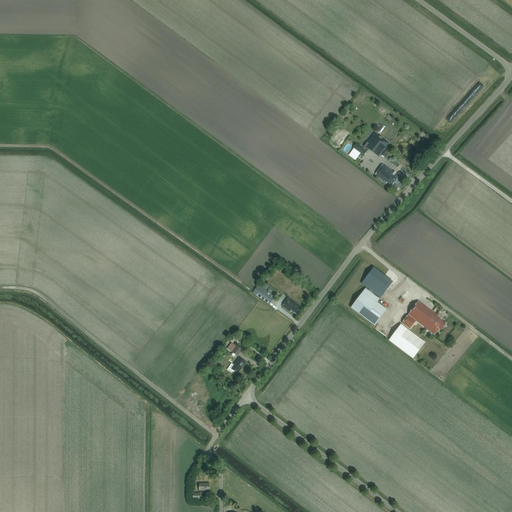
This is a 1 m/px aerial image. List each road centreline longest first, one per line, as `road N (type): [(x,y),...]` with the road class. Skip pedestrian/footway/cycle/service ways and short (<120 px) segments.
road 1 (unclassified): [(246,395),(361,243),(511,75)]
road 2 (unclassified): [(398,511),(246,395)]
road 3 (unclassified): [(221,511),(221,471),(208,449),(246,395)]
